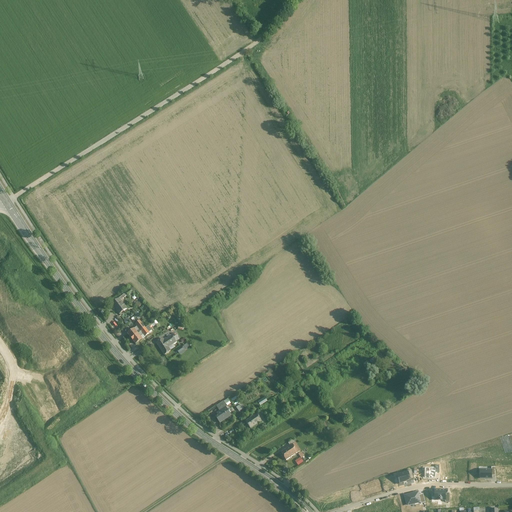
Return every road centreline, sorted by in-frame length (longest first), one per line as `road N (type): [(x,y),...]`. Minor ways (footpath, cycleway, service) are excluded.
road 1 (secondary): [(0,188),(128,367),(184,422),(307,511)]
road 2 (residential): [(511,485),(433,483),(338,511)]
